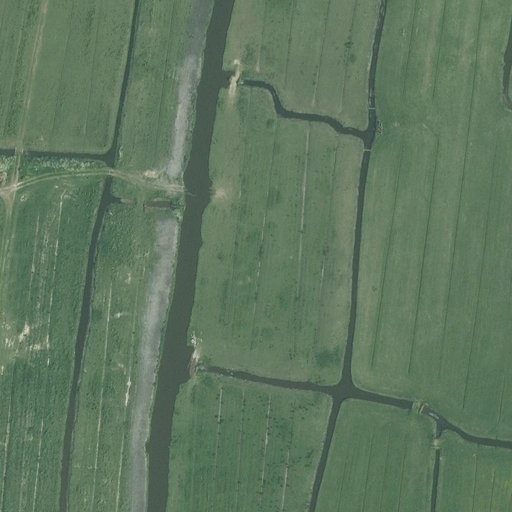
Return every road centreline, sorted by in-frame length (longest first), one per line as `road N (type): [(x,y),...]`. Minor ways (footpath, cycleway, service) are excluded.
road 1 (track): [(143,185),(140,216),(176,220),(139,511)]
road 2 (track): [(214,192),(99,172),(12,189)]
road 3 (track): [(47,0),(12,189)]
